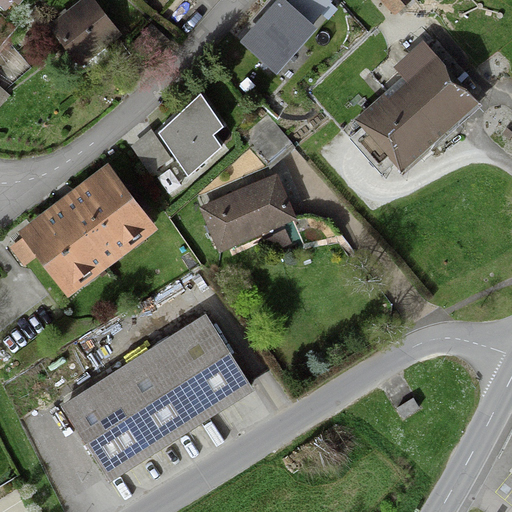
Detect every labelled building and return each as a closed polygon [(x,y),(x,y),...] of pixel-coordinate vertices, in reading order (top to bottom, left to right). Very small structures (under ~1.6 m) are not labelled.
[(0,0),(0,2),(6,8),(13,0),(0,0)] [(109,54),(102,45),(118,33),(91,0),(85,0),(52,27),(87,72),(109,54)] [(385,0),(395,10),(405,0),(385,0)] [(277,67),(310,29),(280,2),(247,40),(277,67)] [(415,83),(389,55),(370,73),(387,93),(382,98),(388,105),(350,139),(381,173),(469,94),(427,46),(414,57),(427,72),(415,83)] [(213,134),(223,126),(200,93),(158,132),(188,176),(222,146),(213,134)] [(268,114),(242,136),(252,146),(261,155),(267,162),(269,168),(295,147),(268,114)] [(261,155),(252,146),(244,153),(253,162),(261,155)] [(147,224),(109,174),(13,246),(25,262),(41,250),(67,285),(147,224)] [(275,177),(204,209),(221,247),(292,216),(275,177)] [(63,409),(107,477),(251,385),(208,317),(63,409)] [(419,407),(413,398),(397,407),(403,417),(419,407)]
